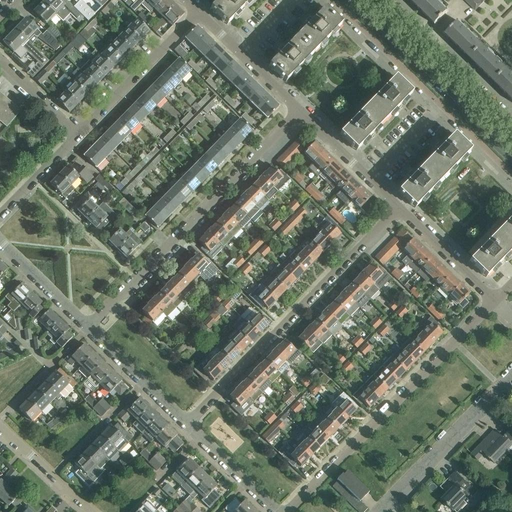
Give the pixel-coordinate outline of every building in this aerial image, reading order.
[(62,21),(69,14),(75,20),(79,23),(84,18),(81,15),(73,7),(71,5),(65,0),(45,0),(43,3),(56,15),(62,21)] [(84,18),(87,21),(101,7),(94,0),(87,7),(80,0),(73,7),(81,15),(84,18)] [(112,0),(110,3),(106,7),(109,10),(111,12),(115,8),(114,6),(118,1),(117,0),(112,0)] [(137,0),(133,4),(130,8),(133,11),(141,4),(144,0),(137,0)] [(144,0),(141,4),(150,13),(154,9),(161,0),(144,0)] [(168,0),(161,0),(154,9),(163,18),(174,5),(168,0)] [(218,0),(213,5),(210,8),(213,12),(227,25),(230,22),(239,12),(240,13),(244,9),(243,8),(251,0),(218,0)] [(409,0),(435,25),(448,11),(436,0),(409,0)] [(478,0),(477,0),(471,6),(475,11),(482,3),(478,0)] [(50,21),(56,15),(43,3),(34,12),(46,23),(49,20),(50,21)] [(163,18),(151,29),(155,33),(167,22),(172,27),(184,14),(174,5),(163,18)] [(106,7),(101,12),(105,15),(109,10),(106,7)] [(309,25),(297,37),(313,53),(339,27),(342,25),(325,8),(322,11),(313,21),(309,17),(305,21),(309,25)] [(27,42),(35,34),(37,37),(41,34),(26,19),(14,30),(27,42)] [(137,19),(128,28),(140,40),(149,31),(137,19)] [(93,20),(88,25),(92,29),(97,24),(93,20)] [(458,22),(445,35),(470,59),(480,49),(483,46),(458,22)] [(88,25),(83,30),(87,34),(92,29),(88,25)] [(46,31),(54,39),(55,40),(60,35),(51,26),(46,31)] [(197,26),(185,38),(185,39),(195,48),(206,36),(197,26)] [(128,28),(119,37),(131,49),(140,40),(128,28)] [(32,78),(40,69),(47,62),(27,42),(14,30),(3,42),(14,53),(20,46),(38,62),(27,73),(32,78)] [(41,34),(37,37),(56,50),(61,45),(55,40),(54,39),(46,31),(42,35),(41,34)] [(70,43),(74,47),(75,48),(84,39),(79,34),(70,43)] [(206,36),(195,48),(204,56),(215,44),(206,36)] [(119,37),(110,46),(122,58),(131,49),(119,37)] [(272,63),(269,66),(285,82),(288,79),(313,53),(297,37),(285,49),(281,45),(277,49),(281,53),(272,63)] [(70,43),(65,48),(69,52),(74,47),(70,43)] [(107,44),(98,53),(113,68),(122,58),(110,46),(107,44)] [(215,44),(204,56),(212,65),(224,53),(215,44)] [(179,45),(173,51),(183,60),(188,54),(179,45)] [(470,59),(494,83),(508,69),(483,46),(480,49),(470,59)] [(95,50),(86,58),(89,61),(104,77),(113,68),(98,53),(95,50)] [(224,53),(212,65),(221,74),(233,62),(224,53)] [(57,56),(52,61),(56,65),(61,60),(57,56)] [(178,59),(170,68),(182,80),(190,71),(191,71),(179,59),(178,59)] [(192,69),(195,65),(191,60),(187,64),(192,69)] [(52,61),(48,66),(51,70),(56,65),(52,61)] [(89,61),(80,70),(95,86),(104,77),(89,61)] [(233,62),(221,74),(230,83),(242,71),(233,62)] [(195,65),(192,69),(196,73),(200,70),(195,65)] [(69,77),(86,95),(95,86),(80,70),(77,68),(69,77)] [(170,68),(161,77),(173,89),(182,80),(170,68)] [(511,73),(508,69),(494,83),(511,100),(511,73)] [(44,70),(34,80),(40,85),(49,76),(44,70)] [(242,71),(230,83),(239,92),(251,80),(242,71)] [(69,77),(60,86),(65,92),(77,104),(86,95),(69,77)] [(161,77),(152,86),(164,98),(173,89),(161,77)] [(392,80),(367,106),(384,122),(396,110),(397,111),(401,107),(400,106),(409,96),(412,93),(395,77),(392,80)] [(205,82),(210,86),(213,83),(209,78),(205,82)] [(251,80),(239,92),(248,101),(260,89),(251,80)] [(218,87),(213,83),(210,86),(214,91),(218,87)] [(152,86),(144,95),(156,106),(164,98),(152,86)] [(260,89),(248,101),(257,109),(269,97),(260,89)] [(65,92),(56,101),(68,113),(77,104),(65,92)] [(187,92),(182,97),(190,105),(195,100),(187,92)] [(144,95),(135,103),(147,115),(156,106),(144,95)] [(206,95),(202,100),(205,103),(210,99),(206,95)] [(223,99),(228,104),(231,100),(227,96),(223,99)] [(269,97),(257,109),(267,118),(267,119),(275,110),(279,107),(278,106),(269,97)] [(8,100),(1,108),(5,112),(12,104),(8,100)] [(201,108),(205,103),(202,100),(197,105),(201,108)] [(231,100),(228,104),(232,108),(236,105),(231,100)] [(212,101),(207,105),(211,109),(215,104),(212,101)] [(135,103),(127,112),(139,124),(147,115),(135,103)] [(12,104),(5,112),(9,116),(16,107),(12,104)] [(206,114),(211,109),(207,105),(203,110),(206,114)] [(384,122),(367,106),(342,131),(339,134),(356,151),(368,138),(369,139),(373,135),(372,134),(384,122)] [(16,107),(9,116),(14,119),(21,111),(16,107)] [(9,116),(5,112),(0,117),(0,121),(2,124),(9,116)] [(127,112),(118,121),(130,133),(139,124),(127,112)] [(185,117),(188,121),(193,116),(189,113),(185,117)] [(244,113),(241,117),(246,121),(249,118),(244,113)] [(9,116),(2,124),(6,128),(14,119),(9,116)] [(184,125),(188,121),(185,117),(180,122),(184,125)] [(195,118),(190,123),(194,126),(198,122),(195,118)] [(254,122),(249,118),(246,121),(250,126),(254,122)] [(240,120),(231,128),(243,140),(252,131),(240,119),(240,120)] [(118,121),(110,130),(122,141),(130,133),(118,121)] [(189,131),(194,126),(190,123),(186,128),(189,131)] [(231,128),(222,137),(234,149),(243,140),(231,128)] [(110,130),(101,138),(113,150),(122,141),(110,130)] [(167,135),(171,138),(176,134),(172,130),(167,135)] [(438,151),(426,163),(443,179),(467,154),(471,151),(454,134),(442,147),(438,143),(434,147),(438,151)] [(166,143),(171,138),(167,135),(163,139),(166,143)] [(178,136),(173,140),(177,144),(181,139),(178,136)] [(222,137),(214,146),(226,158),(234,149),(222,137)] [(295,141),(303,150),(307,145),(299,137),(295,141)] [(101,138),(93,147),(105,159),(113,150),(101,138)] [(177,144),(173,140),(169,145),(172,149),(177,144)] [(290,146),(299,154),(303,150),(295,141),(290,146)] [(314,143),(304,153),(313,162),(324,151),(320,148),(314,143)] [(214,146),(205,155),(217,166),(226,158),(214,146)] [(286,150),(295,158),(299,154),(290,146),(286,150)] [(93,147),(84,156),(96,168),(105,159),(93,147)] [(150,152),(154,156),(158,151),(155,148),(150,152)] [(282,154),(291,162),(295,158),(286,150),(282,154)] [(313,162),(307,169),(316,178),(322,172),(333,161),(327,155),(328,155),(324,151),(313,162)] [(149,160),(154,156),(150,152),(146,157),(149,160)] [(160,153),(156,158),(159,161),(164,157),(160,153)] [(275,161),(284,169),(291,162),(282,154),(275,161)] [(205,155),(197,163),(209,175),(217,166),(205,155)] [(72,162),(75,165),(80,170),(82,168),(84,165),(76,157),(72,162)] [(159,161),(156,158),(151,162),(155,166),(159,161)] [(333,161),(322,172),(327,176),(324,180),(328,185),(332,181),(343,170),(339,166),(339,167),(333,161)] [(197,163),(188,172),(200,184),(209,175),(197,163)] [(398,192),(415,208),(418,205),(443,179),(426,163),(414,175),(411,172),(407,176),(410,179),(398,192)] [(85,183),(91,176),(82,168),(80,170),(75,165),(71,170),(68,166),(59,175),(70,186),(79,177),(85,183)] [(137,173),(141,169),(138,165),(133,170),(137,173)] [(265,173),(262,176),(277,191),(289,179),(280,170),(277,173),(271,167),(266,173),(265,173)] [(132,178),(137,173),(133,170),(129,174),(132,178)] [(332,181),(328,185),(333,189),(336,185),(341,190),(351,179),(346,174),(346,173),(343,170),(332,181)] [(143,171),(139,175),(142,179),(147,174),(143,171)] [(188,172),(180,181),(192,193),(200,184),(188,172)] [(59,175),(50,184),(65,199),(74,189),(70,186),(59,175)] [(103,188),(107,183),(99,175),(94,180),(103,188)] [(139,175),(134,180),(138,183),(142,179),(139,175)] [(259,180),(253,186),(268,201),(277,191),(262,176),(258,180),(259,180)] [(120,183),(123,187),(128,182),(125,178),(120,183)] [(341,190),(336,195),(345,204),(350,199),(361,188),(358,184),(357,185),(351,179),(341,190)] [(180,181),(171,190),(183,201),(192,193),(180,181)] [(108,193),(112,188),(107,183),(103,188),(108,193)] [(130,184),(126,189),(129,192),(134,188),(130,184)] [(308,187),(305,190),(314,199),(320,193),(310,184),(308,187)] [(247,191),(244,195),(259,210),(268,201),(253,186),(247,192),(247,191)] [(350,199),(345,204),(349,209),(355,203),(365,213),(371,207),(366,202),(370,198),(364,192),(365,191),(361,188),(350,199)] [(171,190),(162,198),(175,210),(183,201),(171,190)] [(87,193),(74,206),(78,210),(77,211),(78,212),(78,213),(81,216),(82,215),(86,220),(97,208),(89,200),(92,197),(87,193)] [(320,193),(314,199),(317,202),(323,197),(320,193)] [(240,199),(235,205),(250,219),(259,210),(244,195),(240,198),(240,199)] [(162,198),(154,207),(166,219),(175,210),(162,198)] [(127,203),(123,199),(118,203),(123,207),(127,203)] [(293,201),(290,204),(295,209),(299,206),(293,201)] [(97,208),(86,220),(88,221),(87,222),(90,225),(91,224),(95,229),(96,228),(100,233),(117,216),(103,203),(97,208)] [(135,211),(127,203),(123,207),(131,215),(135,211)] [(290,204),(287,207),(292,213),(295,209),(290,204)] [(229,210),(225,214),(241,229),(250,219),(235,205),(229,210)] [(145,216),(157,228),(166,219),(154,207),(145,216)] [(298,211),(303,217),(307,213),(301,208),(298,211)] [(333,208),(328,213),(333,217),(337,213),(333,208)] [(298,211),(289,221),(294,226),(303,217),(298,211)] [(337,213),(333,217),(341,225),(345,221),(337,213)] [(222,217),(217,223),(232,238),(241,229),(225,214),(222,217)] [(511,217),(497,233),(511,247),(511,217)] [(275,219),(272,223),(277,228),(281,224),(275,219)] [(324,219),(314,228),(320,234),(331,245),(335,241),(334,240),(340,234),(339,233),(341,230),(331,220),(329,223),(324,219)] [(289,221),(279,230),(285,235),(294,226),(289,221)] [(144,223),(139,227),(144,233),(149,228),(144,223)] [(211,229),(207,232),(223,247),(232,238),(217,223),(211,229)] [(272,223),(269,226),(274,231),(277,228),(272,223)] [(113,236),(108,241),(109,242),(108,243),(112,246),(113,245),(117,250),(133,234),(129,230),(124,235),(115,226),(109,232),(113,236)] [(402,229),(398,233),(406,242),(402,246),(400,248),(408,255),(401,262),(405,266),(406,265),(408,263),(422,248),(402,229)] [(279,230),(276,233),(282,239),(285,235),(279,230)] [(204,236),(198,242),(203,246),(200,249),(206,255),(211,260),(223,248),(223,247),(207,232),(204,236)] [(406,242),(398,233),(393,238),(402,246),(406,242)] [(502,261),(511,250),(511,247),(497,233),(472,258),(469,261),(486,278),(498,265),(499,266),(503,262),(502,261)] [(133,234),(117,250),(118,251),(117,252),(121,255),(121,254),(126,258),(142,242),(133,234)] [(316,239),(312,243),(322,253),(327,248),(328,248),(331,245),(320,234),(315,238),(316,239)] [(257,238),(254,241),(259,246),(263,243),(257,238)] [(398,250),(400,248),(402,246),(393,238),(389,242),(398,250)] [(316,259),(322,253),(312,243),(307,239),(298,248),(302,252),(313,263),(317,259),(316,259)] [(254,241),(250,245),(256,250),(259,246),(254,241)] [(385,246),(394,254),(398,250),(389,242),(385,246)] [(265,245),(261,249),(267,254),(270,250),(265,245)] [(249,246),(245,250),(250,256),(254,251),(249,246)] [(381,250),(389,259),(394,254),(385,246),(381,250)] [(313,263),(302,252),(298,248),(289,257),(303,272),(309,266),(310,267),(313,263)] [(408,263),(406,265),(416,274),(416,273),(418,272),(432,257),(422,248),(408,263)] [(261,249),(258,252),(263,257),(267,254),(261,249)] [(389,259),(381,250),(377,255),(385,263),(389,259)] [(191,261),(187,265),(198,275),(202,280),(204,282),(216,270),(201,254),(198,257),(197,256),(191,261)] [(374,258),(382,266),(385,263),(377,255),(374,258)] [(239,256),(235,260),(241,265),(244,262),(239,256)] [(289,257),(280,267),(295,282),(299,278),(298,277),(303,272),(289,257)] [(418,272),(416,273),(425,282),(428,280),(430,277),(441,266),(432,257),(418,272)] [(235,260),(232,263),(237,268),(241,265),(235,260)] [(246,264),(243,267),(248,272),(252,269),(246,264)] [(184,269),(178,275),(188,285),(197,275),(187,265),(183,269),(184,269)] [(269,274),(270,276),(285,290),(291,285),(291,286),(295,282),(280,267),(278,265),(269,274)] [(365,270),(361,274),(378,290),(390,278),(380,268),(377,271),(371,265),(365,271),(365,270)] [(441,266),(430,277),(440,286),(450,276),(441,266)] [(243,267),(240,271),(245,276),(248,272),(243,267)] [(396,268),(391,274),(394,277),(399,272),(396,268)] [(399,272),(394,277),(397,281),(403,275),(399,272)] [(358,278),(353,283),(367,297),(369,300),(378,290),(361,274),(358,277),(358,278)] [(172,279),(169,283),(179,294),(185,299),(194,290),(188,285),(178,275),(173,280),(172,279)] [(262,285),(277,300),(281,297),(280,296),(285,290),(270,276),(261,285),(262,285)] [(450,276),(440,286),(449,295),(459,285),(450,276)] [(14,288),(5,297),(9,301),(11,303),(7,306),(11,309),(6,314),(10,318),(7,322),(14,330),(15,328),(14,319),(13,312),(21,304),(32,293),(22,283),(16,289),(14,288)] [(179,294),(169,283),(165,287),(165,288),(160,293),(176,309),(185,299),(179,294)] [(347,289),(343,292),(358,307),(360,309),(369,300),(367,297),(353,283),(347,289)] [(250,298),(260,308),(263,305),(267,309),(273,304),(277,300),(262,285),(250,298)] [(459,285),(449,295),(462,308),(468,303),(464,299),(469,294),(459,285)] [(415,287),(409,292),(413,295),(418,290),(415,287)] [(222,299),(225,296),(219,290),(216,293),(222,299)] [(418,290),(413,295),(416,299),(421,293),(418,290)] [(340,296),(334,302),(345,312),(349,316),(358,307),(343,292),(340,296)] [(32,320),(30,322),(42,310),(39,306),(42,303),(32,293),(21,304),(31,314),(29,316),(32,320)] [(176,309),(160,293),(155,299),(154,298),(150,302),(161,312),(167,318),(176,309)] [(219,303),(222,299),(216,293),(213,297),(219,303)] [(228,298),(224,301),(230,307),(234,304),(228,298)] [(394,299),(391,302),(396,308),(400,304),(394,299)] [(224,301),(221,305),(227,311),(230,307),(224,301)] [(161,312),(150,302),(147,306),(142,312),(152,322),(161,312)] [(328,307),(325,311),(340,325),(349,316),(345,312),(334,302),(329,308),(328,307)] [(391,302),(387,306),(393,311),(396,308),(391,302)] [(431,305),(427,309),(431,314),(435,309),(431,305)] [(398,310),(404,315),(407,312),(402,306),(398,310)] [(204,318),(207,314),(201,308),(198,312),(204,318)] [(435,309),(431,314),(440,322),(444,317),(435,309)] [(48,331),(59,320),(49,310),(46,313),(42,310),(30,322),(34,326),(38,321),(48,331)] [(400,319),(404,315),(398,310),(395,313),(400,319)] [(244,321),(259,335),(262,331),(268,325),(258,315),(257,316),(253,311),(244,321)] [(322,315),(316,321),(330,334),(332,336),(341,327),(340,325),(325,311),(321,314),(322,315)] [(200,321),(204,318),(198,312),(194,315),(200,321)] [(209,316),(206,320),(212,326),(215,322),(209,316)] [(436,339),(442,334),(438,330),(440,327),(430,317),(419,329),(422,333),(433,344),(437,340),(436,339)] [(241,318),(232,327),(249,344),(255,338),(255,339),(259,335),(244,321),(241,318)] [(376,318),(372,321),(378,326),(381,323),(376,318)] [(59,320),(48,331),(45,334),(51,339),(49,341),(54,345),(55,343),(56,343),(61,348),(61,349),(72,338),(71,338),(66,332),(69,330),(69,329),(68,329),(59,320)] [(206,320),(203,323),(209,329),(212,326),(206,320)] [(310,326),(307,329),(321,344),(330,334),(316,321),(311,326),(310,326)] [(372,321),(369,324),(374,330),(378,326),(372,321)] [(230,329),(223,336),(225,338),(225,339),(230,343),(241,354),(244,350),(249,344),(232,327),(230,325),(228,327),(230,329)] [(380,328),(385,334),(389,330),(383,325),(380,328)] [(186,336),(189,333),(183,327),(180,330),(186,336)] [(382,337),(385,334),(380,328),(377,332),(382,337)] [(304,333),(298,339),(312,353),(321,344),(307,329),(303,333),(304,333)] [(182,340),(186,336),(180,330),(176,334),(182,340)] [(430,347),(433,344),(422,333),(417,338),(418,338),(413,343),(423,352),(429,347),(430,347)] [(191,335),(188,339),(194,344),(197,341),(191,335)] [(358,336),(354,340),(360,345),(363,341),(358,336)] [(225,338),(215,347),(231,363),(237,357),(241,354),(225,339),(225,338)] [(418,358),(423,352),(413,343),(409,338),(400,347),(415,362),(419,359),(418,358)] [(188,339),(184,342),(191,348),(194,344),(188,339)] [(354,340),(351,343),(356,348),(360,345),(354,340)] [(289,346),(284,341),(279,347),(278,347),(274,350),(289,364),(290,365),(301,353),(292,343),(289,346)] [(365,344),(362,347),(367,352),(371,349),(365,344)] [(76,361),(81,366),(93,354),(84,345),(67,361),(71,366),(76,361)] [(9,357),(20,353),(18,347),(7,352),(9,357)] [(215,347),(206,357),(222,372),(226,369),(226,368),(231,363),(215,347)] [(362,347),(358,350),(364,356),(367,352),(362,347)] [(399,347),(390,357),(391,357),(405,371),(411,365),(411,366),(415,362),(400,347),(399,347)] [(271,355),(266,360),(280,374),(290,365),(289,364),(274,350),(271,354),(271,355)] [(0,360),(9,357),(7,352),(0,354),(0,360)] [(81,366),(77,370),(87,379),(102,363),(93,354),(81,366)] [(339,355),(336,358),(341,363),(345,360),(339,355)] [(206,357),(193,370),(204,381),(209,377),(213,381),(218,376),(219,376),(222,372),(206,357)] [(391,357),(382,366),(397,381),(400,377),(405,371),(391,357)] [(336,358),(333,362),(338,367),(341,363),(336,358)] [(271,384),(280,374),(266,360),(261,366),(260,365),(256,369),(271,384)] [(349,371),(352,367),(347,362),(344,366),(349,371)] [(102,363),(87,379),(96,388),(99,384),(111,372),(102,363)] [(346,374),(349,371),(344,366),(340,369),(346,374)] [(372,375),(373,376),(387,390),(392,384),(393,384),(397,381),(381,366),(372,375)] [(55,372),(46,382),(59,394),(61,397),(63,398),(76,384),(60,368),(56,372),(55,372)] [(253,373),(248,379),(262,393),(271,384),(256,369),(253,373)] [(119,382),(121,381),(111,372),(99,384),(103,388),(102,389),(106,393),(107,392),(110,395),(112,396),(116,392),(119,396),(126,389),(119,382)] [(306,375),(303,378),(309,384),(312,381),(306,375)] [(373,376),(364,385),(379,399),(382,396),(382,395),(387,390),(373,376)] [(309,384),(303,378),(300,382),(306,388),(309,384)] [(242,384),(238,388),(249,398),(253,403),(263,393),(262,393),(248,379),(242,384)] [(46,382),(37,391),(49,403),(54,398),(57,400),(61,397),(59,394),(46,382)] [(311,386),(317,392),(321,389),(315,383),(311,386)] [(375,403),(379,399),(364,385),(351,397),(360,406),(363,403),(369,408),(374,403),(375,403)] [(288,394),(294,400),(300,394),(293,386),(288,390),(290,392),(288,394)] [(314,396),(317,392),(311,386),(308,390),(314,396)] [(238,388),(234,391),(235,392),(229,398),(234,402),(230,406),(240,416),(253,403),(249,398),(238,388)] [(37,391),(28,400),(40,412),(49,403),(37,391)] [(350,417),(358,408),(343,393),(331,405),(346,421),(350,417)] [(288,394),(285,397),(291,403),(294,400),(288,394)] [(86,402),(88,404),(93,400),(89,396),(84,400),(87,402),(86,402)] [(297,400),(301,406),(306,403),(301,396),(297,400)] [(291,403),(285,397),(281,400),(287,406),(291,403)] [(127,406),(117,416),(124,422),(131,415),(136,420),(148,408),(139,399),(136,401),(134,398),(129,404),(131,406),(129,408),(127,406)] [(106,412),(110,408),(101,399),(97,404),(106,412)] [(30,423),(40,412),(28,400),(19,410),(25,416),(24,418),(30,423)] [(93,409),(97,404),(93,400),(88,404),(93,409)] [(296,402),(293,405),(299,411),(302,408),(296,402)] [(101,417),(106,412),(97,404),(93,409),(101,417)] [(293,405),(290,408),(296,414),(299,411),(293,405)] [(330,405),(321,414),(327,420),(337,430),(342,424),(343,424),(346,421),(331,405),(330,405)] [(148,408),(136,420),(132,425),(141,434),(158,417),(148,408)] [(270,412),(267,416),(273,421),(276,418),(270,412)] [(321,414),(312,423),(315,426),(317,429),(328,439),(332,436),(331,435),(337,430),(327,420),(321,414)] [(273,421),(267,416),(263,419),(269,425),(273,421)] [(167,426),(158,417),(141,434),(151,443),(155,439),(167,426)] [(278,420),(275,424),(281,430),(285,427),(278,420)] [(51,421),(50,422),(46,425),(50,430),(55,426),(51,421)] [(310,422),(301,431),(319,448),(324,443),(325,443),(328,439),(317,429),(315,426),(312,423),(310,422)] [(117,423),(112,428),(123,438),(128,434),(119,425),(117,423)] [(275,424),(262,437),(268,444),(281,430),(275,424)] [(128,443),(127,442),(123,438),(111,426),(101,436),(118,451),(119,453),(128,443)] [(177,435),(167,426),(155,439),(166,449),(170,445),(176,451),(183,444),(175,437),(177,435)] [(494,463),(511,445),(511,429),(504,438),(496,430),(472,454),(471,454),(478,461),(478,460),(484,453),(490,459),(489,459),(490,460),(491,460),(494,463)] [(301,431),(292,441),(299,447),(310,458),(314,454),(313,454),(319,448),(301,431)] [(128,434),(123,438),(127,442),(132,438),(128,434)] [(118,451),(101,436),(92,445),(105,457),(109,461),(118,451)] [(307,461),(310,458),(299,447),(291,439),(286,444),(290,449),(282,457),(292,467),(296,463),(300,467),(306,461),(307,461)] [(92,445),(83,454),(100,470),(109,461),(105,457),(92,445)] [(144,459),(148,454),(144,450),(139,454),(144,459)] [(83,454),(74,464),(79,469),(74,474),(88,487),(91,483),(102,472),(100,470),(83,454)] [(128,463),(133,459),(129,454),(124,458),(128,463)] [(144,459),(148,463),(152,458),(148,454),(144,459)] [(157,454),(152,458),(161,467),(166,462),(157,454)] [(123,467),(128,463),(124,458),(119,462),(123,467)] [(152,458),(148,463),(157,471),(161,467),(152,458)] [(176,480),(181,485),(198,468),(188,459),(172,476),(176,480)] [(181,485),(180,487),(189,496),(195,490),(207,477),(198,468),(181,485)] [(17,474),(12,469),(1,481),(0,479),(0,499),(8,507),(11,504),(15,508),(22,500),(6,486),(17,474)] [(456,471),(448,479),(456,487),(443,500),(455,511),(459,511),(467,504),(464,500),(468,496),(471,499),(478,491),(473,486),(472,487),(456,471)] [(111,472),(106,475),(110,480),(115,477),(111,472)] [(332,487),(341,496),(357,511),(364,511),(367,509),(360,502),(368,493),(347,472),(343,476),(342,474),(337,480),(338,481),(332,487)] [(106,475),(106,476),(101,479),(106,484),(110,480),(106,475)] [(213,490),(216,487),(207,477),(195,490),(204,499),(202,501),(201,500),(201,501),(209,509),(209,508),(208,507),(220,495),(219,496),(213,490)] [(169,497),(175,492),(167,484),(162,489),(169,497)] [(495,487),(493,487),(489,491),(494,496),(499,491),(495,487)] [(251,511),(253,510),(244,501),(240,505),(236,500),(235,501),(233,499),(225,508),(226,510),(227,511),(251,511)] [(136,511),(155,511),(157,511),(147,501),(147,502),(145,500),(135,510),(136,511)] [(188,508),(190,506),(184,501),(181,504),(187,509),(188,508)]
